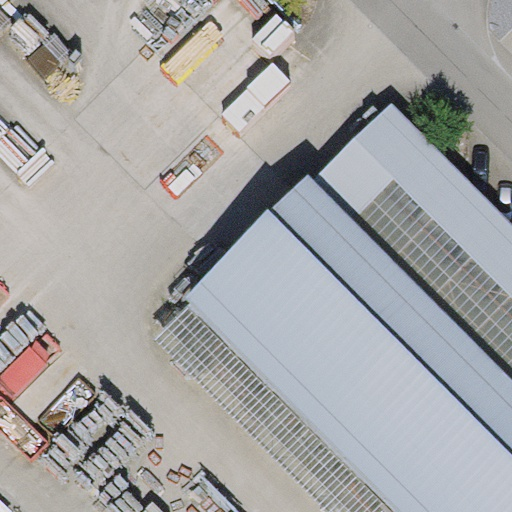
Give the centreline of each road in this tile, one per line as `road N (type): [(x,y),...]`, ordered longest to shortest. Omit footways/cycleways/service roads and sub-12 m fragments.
road 1 (unknown): [(294,511),(121,340),(118,277),(128,253),(398,0)]
road 2 (unclassified): [(511,121),(389,0)]
